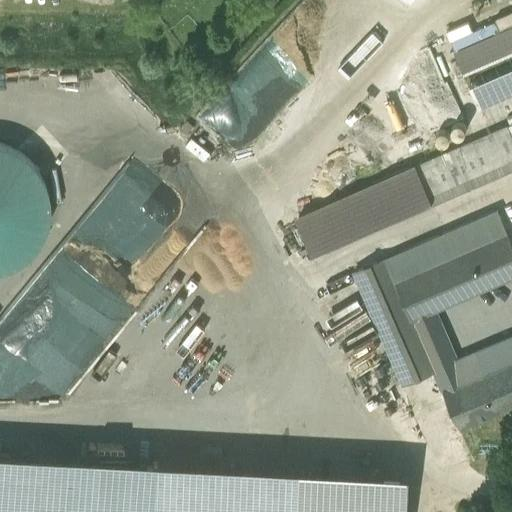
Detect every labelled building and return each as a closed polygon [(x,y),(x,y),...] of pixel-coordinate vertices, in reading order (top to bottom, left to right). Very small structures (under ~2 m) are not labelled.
[(477,0),(473,2),(478,13),(506,0),(477,0)] [(287,138),(403,23),(367,12),(363,2),(353,5),(350,16),(357,22),(333,30),(338,35),(342,47),(319,55),(317,60),(308,63),(309,66),(289,73),(293,61),(304,65),(298,59),(316,53),(304,49),(301,40),(306,24),(294,35),(296,40),(272,48),(277,64),(278,64),(274,77),(291,94),(278,136),(280,143),(286,141),(287,138)] [(511,29),(456,54),(479,107),(511,92),(511,29)] [(511,136),(508,126),(298,218),(311,248),(511,159),(511,136)] [(124,158),(0,306),(0,389),(66,395),(71,399),(210,231),(124,158)] [(412,320),(395,281),(507,232),(498,210),(354,272),(403,385),(434,371),(412,320)] [(511,242),(507,232),(395,281),(412,320),(434,310),(511,276),(511,242)] [(511,360),(503,365),(465,381),(434,310),(412,320),(434,371),(459,428),(504,409),(511,405),(511,360)] [(511,337),(497,344),(502,356),(499,357),(503,365),(511,360),(511,337)] [(511,427),(504,409),(459,428),(472,458),(511,440),(511,427)] [(0,451),(0,467),(409,490),(410,474),(0,451)] [(407,511),(409,490),(0,467),(0,511),(407,511)]
